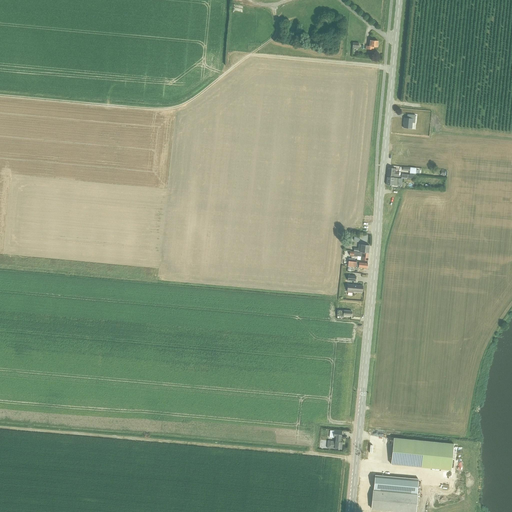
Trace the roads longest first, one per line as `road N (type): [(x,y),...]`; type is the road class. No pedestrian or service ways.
road 1 (tertiary): [(351,511),(398,0)]
road 2 (track): [(356,458),(0,428)]
road 3 (track): [(0,95),(176,107),(275,36),(272,4)]
